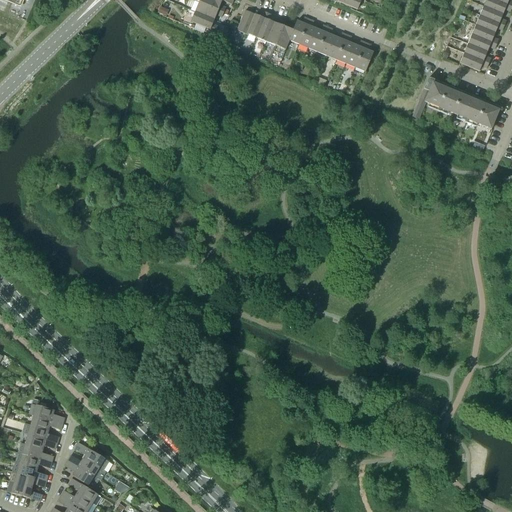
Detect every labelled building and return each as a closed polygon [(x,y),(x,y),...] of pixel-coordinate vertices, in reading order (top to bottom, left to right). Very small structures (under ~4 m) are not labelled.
[(219,8),(221,2),(222,1),(218,0),(199,0),(199,3),(223,13),(225,8),(221,7),(221,9),(219,8)] [(332,0),(357,10),(361,0),(360,0),(332,0)] [(511,8),(492,0),(485,0),(483,7),(502,15),(505,8),(507,9),(506,11),(510,13),(511,8)] [(223,13),(199,3),(194,12),(214,20),(216,14),(218,15),(217,16),(221,18),(223,13)] [(499,21),(502,15),(483,7),(479,16),(504,27),(506,22),(502,20),(501,22),(499,21)] [(246,35),(255,15),(245,11),(236,31),(246,35)] [(211,27),(214,20),(194,12),(190,22),(215,33),(217,27),(214,26),(213,28),(211,27)] [(256,39),(266,14),(262,12),(260,15),(262,16),(261,18),(255,15),(246,35),(247,35),(256,39)] [(265,42),(273,23),(267,21),(268,19),(270,20),(271,16),(266,14),(256,39),(265,42)] [(504,27),(479,16),(475,26),(494,34),(497,27),(499,28),(498,30),(502,31),(504,27)] [(298,45),(308,20),(304,18),(302,22),(304,23),(303,25),(296,22),(292,31),(288,41),(289,41),(298,45)] [(275,46),(285,22),(280,20),(279,23),(281,24),(280,26),(273,23),(265,42),(275,46)] [(307,49),(315,30),(309,27),(310,25),(312,26),(313,22),(308,20),(298,45),(307,49)] [(292,31),(286,28),(287,27),(288,27),(290,24),(285,22),(275,46),(285,50),(289,41),(288,41),(292,31)] [(317,53),(327,28),(322,26),(321,30),(323,31),(322,32),(315,30),(307,49),(317,53)] [(494,34),(475,26),(471,35),(496,45),(498,41),(494,39),(493,41),(492,40),(494,34)] [(326,57),(334,38),(328,35),(329,33),(330,34),(332,30),(327,28),(317,53),(326,57)] [(336,61),(346,36),(341,34),(340,38),(341,38),(341,40),(334,38),(326,57),(336,61)] [(496,45),(471,35),(467,45),(486,53),(489,46),(491,47),(490,49),(494,50),(496,45)] [(345,65),(353,45),(347,43),(347,41),(349,42),(351,38),(346,36),(336,61),(345,65)] [(355,68),(365,44),(360,42),(358,45),(360,46),(360,48),(353,45),(345,65),(355,68)] [(364,73),(372,53),(365,51),(366,49),(368,49),(370,46),(365,44),(355,68),(364,73)] [(484,59),(486,53),(467,45),(463,54),(488,64),(490,60),(486,58),(486,60),(484,59)] [(488,64),(463,54),(459,64),(478,72),(481,65),(483,66),(482,68),(486,69),(488,64)] [(499,111),(433,84),(434,81),(428,79),(414,112),(412,117),(418,120),(421,112),(425,103),(448,112),(490,130),(499,111)] [(52,416),(53,411),(31,405),(28,415),(33,416),(62,425),(64,419),(52,416)] [(62,425),(33,416),(30,426),(48,431),(49,427),(60,431),(62,425)] [(47,435),(48,431),(30,426),(25,425),(22,434),(27,436),(57,444),(58,438),(47,435)] [(57,444),(27,436),(25,445),(42,450),(43,447),(55,450),(57,444)] [(41,454),(42,450),(25,445),(20,444),(17,454),(51,463),(53,457),(41,454)] [(108,462),(78,444),(74,450),(85,456),(83,459),(98,469),(102,471),(108,462)] [(51,463),(17,454),(15,463),(37,470),(38,466),(49,469),(51,463)] [(98,469),(83,459),(81,463),(70,456),(67,461),(98,480),(93,477),(98,469)] [(98,480),(67,461),(64,467),(74,473),(72,477),(87,486),(93,489),(98,480)] [(35,473),(37,470),(15,463),(14,464),(19,465),(16,474),(46,483),(47,477),(35,473)] [(46,483),(16,474),(12,473),(9,482),(31,489),(32,485),(44,488),(46,483)] [(100,497),(71,480),(67,485),(78,491),(76,495),(96,507),(95,506),(100,497)] [(30,492),(31,489),(9,482),(6,492),(40,502),(42,496),(30,492)] [(121,484),(116,492),(120,494),(129,488),(121,484)] [(92,511),(96,507),(76,495),(74,498),(63,492),(60,497),(84,511),(92,511)] [(84,511),(60,497),(57,502),(67,509),(65,511),(84,511)]
